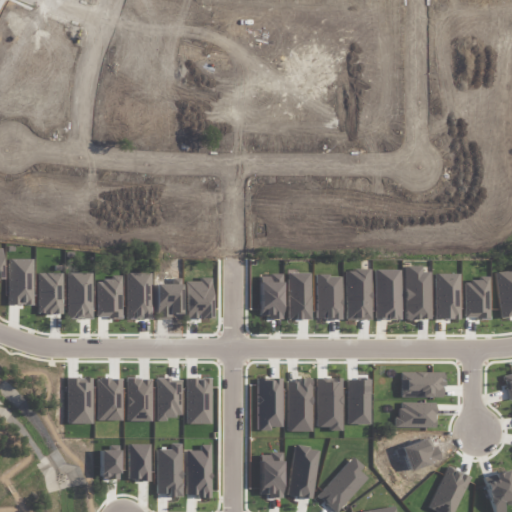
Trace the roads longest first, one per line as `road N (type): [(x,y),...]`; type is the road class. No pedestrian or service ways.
road 1 (residential): [(422,0),(420,156),(21,142)]
road 2 (residential): [(0,322),(40,337),(473,345),(511,337)]
road 3 (residential): [(232,342),(235,151)]
road 4 (residential): [(232,342),(232,511)]
road 5 (residential): [(109,0),(85,89),(82,146)]
